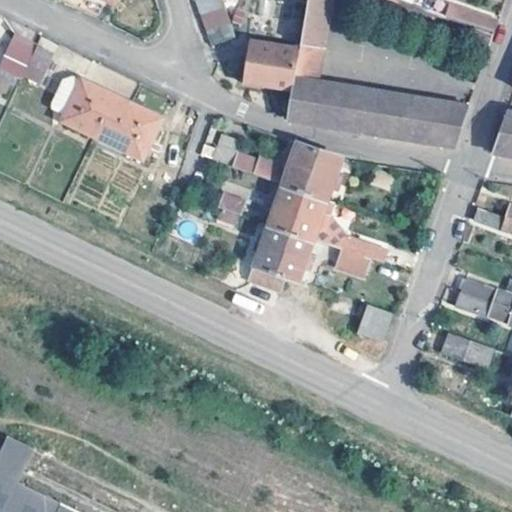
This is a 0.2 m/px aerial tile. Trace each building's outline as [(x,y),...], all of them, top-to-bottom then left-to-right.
[(221,0),(194,0),(199,13),(223,5),(221,0)] [(330,0),(306,0),(300,46),(297,60),(320,63),(330,0)] [(424,9),(473,26),(492,33),(497,19),(442,0),(419,0),(418,7),(424,9)] [(199,13),(205,28),(227,19),(223,5),(199,13)] [(211,44),(234,37),(230,25),(227,19),(205,28),(211,44)] [(492,33),(473,26),(466,45),(485,52),(492,33)] [(34,44),(14,35),(0,64),(0,66),(19,76),(34,44)] [(292,88),(297,60),(300,46),(248,38),(242,80),(292,88)] [(53,53),(36,45),(22,74),(40,82),(53,53)] [(320,63),(297,60),(292,88),(287,120),(452,148),(466,107),(317,82),(320,63)] [(62,120),(94,136),(103,116),(119,124),(129,104),(119,99),(71,75),(59,80),(47,104),(52,108),(64,115),(62,120)] [(103,116),(94,136),(101,139),(141,159),(159,119),(129,104),(119,124),(103,116)] [(511,114),(506,113),(492,154),(511,157),(511,114)] [(222,129),(216,127),(205,158),(232,169),(237,155),(216,148),(222,129)] [(216,148),(237,155),(243,136),(222,129),(216,148)] [(298,191),(308,195),(324,201),(329,186),(335,188),(340,170),(336,169),(339,158),(323,151),(296,142),(291,155),(284,153),(280,165),(279,168),(286,171),(281,186),(298,191)] [(254,161),(237,155),(232,169),(251,175),(256,162),(254,161)] [(279,168),(280,165),(255,156),(254,161),(256,162),(251,175),(281,186),(286,171),(279,168)] [(268,223),(285,229),(292,209),(301,213),(308,195),(298,191),(281,186),(278,195),(271,192),(265,208),(272,211),(268,223)] [(223,194),(218,206),(238,213),(242,200),(223,194)] [(295,232),(311,238),(342,249),(346,236),(329,214),(327,213),(321,211),(324,201),(308,195),(301,213),(292,209),(285,229),(295,232)] [(234,225),(238,213),(218,206),(214,218),(234,225)] [(511,220),(506,219),(486,212),(474,208),(469,222),(482,226),(511,235),(511,220)] [(287,254),(295,232),(285,229),(268,223),(265,233),(256,230),(251,248),(259,252),(254,266),(270,272),(277,251),(287,254)] [(308,249),(311,238),(295,232),(287,254),(277,251),(270,272),(282,275),(297,280),(302,265),(308,267),(314,252),(308,249)] [(342,249),(368,258),(380,262),(385,249),(346,236),(342,249)] [(368,258),(342,249),(338,260),(364,270),(368,258)] [(270,272),(254,266),(249,279),(277,289),(282,275),(270,272)] [(511,295),(498,291),(498,289),(467,278),(462,292),(511,309),(511,295)] [(511,309),(462,292),(457,306),(488,318),(489,316),(511,324),(511,309)] [(355,305),(331,297),(326,311),(331,313),(332,310),(351,317),(355,305)] [(388,312),(361,303),(355,318),(362,320),(360,323),(358,329),(379,339),(388,312)] [(357,329),(332,318),(328,328),(354,337),(357,329)] [(492,348),(450,333),(443,353),(485,368),(492,348)] [(25,444),(0,426),(0,468),(11,474),(25,444)] [(0,511),(88,511),(11,474),(0,468),(0,511)]
